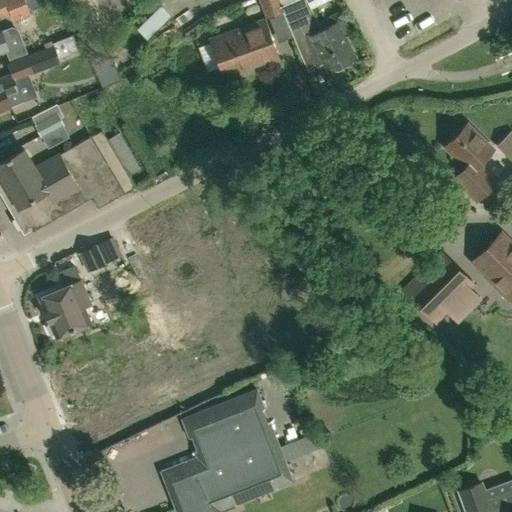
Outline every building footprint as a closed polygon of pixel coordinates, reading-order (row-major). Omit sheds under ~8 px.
[(0,0),(0,16),(9,12),(13,22),(30,15),(26,2),(31,0),(0,0)] [(260,0),(268,17),(283,11),(281,6),(278,0),(260,0)] [(322,30),(320,25),(313,11),(312,9),(306,0),(295,0),(287,3),(281,6),(283,11),(294,37),(302,56),(317,48),(326,65),(329,71),(332,70),(336,71),(339,72),(342,70),(344,67),(345,63),(355,58),(345,39),(340,28),(337,26),(335,25),(331,25),(322,30)] [(306,0),(312,9),(331,0),(306,0)] [(225,81),(280,61),(264,19),(210,39),(225,81)] [(0,52),(9,49),(1,29),(0,29),(0,52)] [(14,80),(39,70),(40,71),(61,63),(54,45),(32,53),(7,63),(11,74),(0,78),(0,110),(11,106),(11,107),(24,102),(19,91),(14,80)] [(121,80),(112,57),(95,64),(105,86),(121,80)] [(31,117),(35,125),(41,137),(64,126),(60,118),(63,117),(57,104),(31,117)] [(476,201),(495,181),(478,164),(492,149),(468,125),(446,148),(465,167),(454,179),(476,201)] [(119,133),(109,139),(103,129),(36,167),(25,148),(0,161),(0,173),(32,230),(92,196),(98,207),(135,186),(129,175),(140,169),(119,133)] [(511,137),(498,150),(511,164),(511,137)] [(243,254),(222,212),(203,221),(210,234),(197,240),(217,278),(231,271),(227,262),(243,254)] [(473,261),(485,273),(486,273),(491,278),(489,281),(508,300),(510,299),(511,300),(511,244),(501,233),(473,261)] [(185,247),(178,234),(161,243),(182,285),(198,277),(202,285),(217,278),(197,240),(185,247)] [(161,243),(143,252),(150,265),(136,272),(155,309),(171,302),(166,293),(182,285),(161,243)] [(97,244),(81,252),(78,253),(87,272),(106,262),(98,244),(97,244)] [(473,285),(441,253),(404,290),(435,322),(473,285)] [(55,337),(90,322),(83,305),(90,303),(79,279),(73,266),(58,273),(64,286),(38,298),(49,323),(46,326),(49,333),(54,334),(55,337)] [(245,296),(231,303),(246,334),(290,312),(275,281),(268,285),(267,282),(244,294),(245,296)] [(315,434),(279,448),(258,391),(257,389),(182,419),(183,421),(197,457),(162,470),(160,471),(161,473),(176,511),(190,511),(190,510),(196,508),(197,511),(214,511),(217,511),(219,510),(217,504),(290,476),(285,461),(320,447),(315,434)] [(166,429),(151,432),(153,443),(168,440),(166,429)] [(511,511),(511,480),(484,491),(481,484),(459,492),(465,511),(496,511),(501,510),(501,511),(511,511)]
